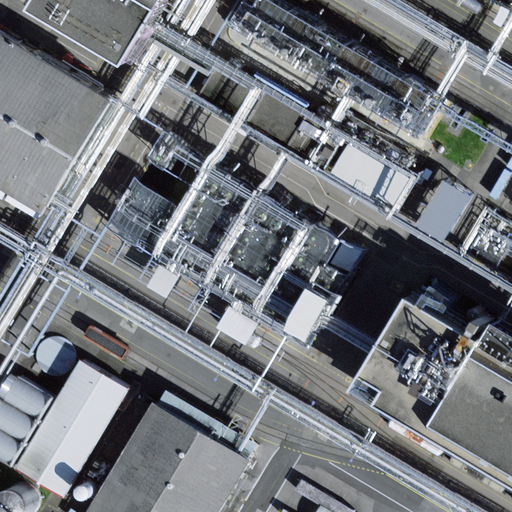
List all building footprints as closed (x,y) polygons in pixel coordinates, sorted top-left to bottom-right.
[(178,0),(51,0),(52,0),(144,55),(178,0)] [(450,94),(290,0),(229,0),(209,39),(416,157),(450,94)] [(511,0),(490,0),(511,14),(511,0)] [(0,11),(0,164),(68,205),(136,90),(0,11)] [(370,253),(160,126),(91,234),(308,364),(370,253)] [(479,193),(451,175),(423,223),(452,239),(479,193)] [(508,263),(511,244),(511,208),(481,203),(471,257),(508,263)] [(0,320),(18,288),(0,278),(0,320)] [(511,329),(427,282),(366,385),(511,473),(511,329)] [(69,499),(138,387),(86,354),(15,464),(69,499)] [(225,511),(261,457),(161,397),(87,511),(225,511)] [(346,511),(325,499),(317,511),(302,511),(286,503),(280,511),(346,511)]
